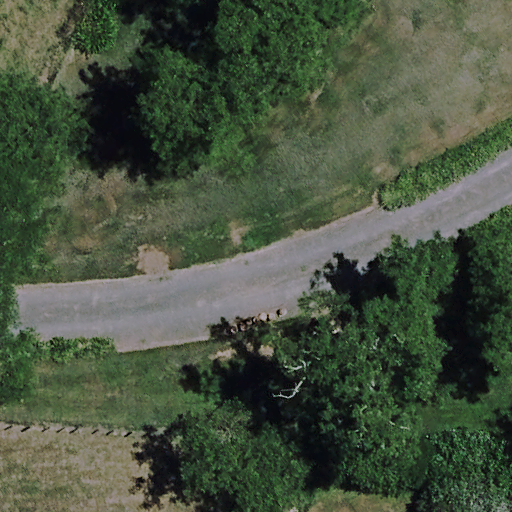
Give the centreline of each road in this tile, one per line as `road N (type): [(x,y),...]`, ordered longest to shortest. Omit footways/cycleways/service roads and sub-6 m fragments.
road 1 (unknown): [(0,337),(75,333),(337,251),(511,180)]
road 2 (unknown): [(106,511),(137,504),(279,503),(364,511)]
